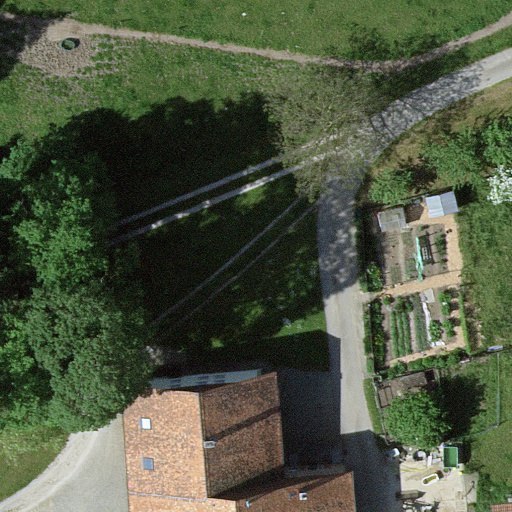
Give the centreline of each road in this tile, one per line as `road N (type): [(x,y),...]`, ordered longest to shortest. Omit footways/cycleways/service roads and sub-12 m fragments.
road 1 (unclassified): [(354,511),(337,223),(345,176),(401,114),(511,63)]
road 2 (track): [(6,511),(64,468),(84,421)]
